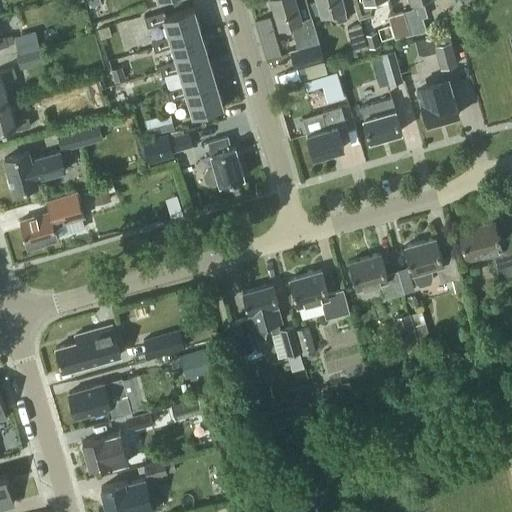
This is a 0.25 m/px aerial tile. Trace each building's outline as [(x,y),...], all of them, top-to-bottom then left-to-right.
[(299,47),(319,41),(311,15),(307,2),(306,0),(272,0),(279,25),(292,21),(299,46),(299,47)] [(311,15),(322,12),(334,8),(337,20),(347,18),(344,6),(342,0),(313,0),(307,2),(311,15)] [(373,11),(375,0),(355,0),(360,15),(373,11)] [(411,0),(414,7),(404,10),(411,33),(426,28),(422,15),(427,13),(422,0),(411,0)] [(463,0),(456,0),(450,10),(460,17),(469,3),(463,0)] [(171,40),(201,31),(194,7),(163,16),(162,12),(146,16),(148,25),(165,20),(170,36),(171,40)] [(404,10),(388,15),(395,38),(411,33),(404,10)] [(368,45),(361,22),(348,26),(355,49),(368,45)] [(458,62),(449,29),(432,34),(435,47),(441,67),(458,62)] [(380,43),(376,30),(366,32),(369,46),(380,43)] [(179,64),(208,56),(201,31),(171,40),(170,36),(153,41),(155,49),(173,44),(177,60),(179,64)] [(299,47),(299,46),(291,49),(296,66),(324,58),(319,41),(299,47)] [(402,79),(394,48),(381,52),(389,82),(402,79)] [(33,64),(30,51),(17,55),(21,67),(33,64)] [(186,89),(215,80),(208,56),(179,64),(177,60),(160,65),(163,73),(180,68),(185,84),(186,89)] [(0,101),(8,100),(2,79),(16,75),(13,67),(0,70),(1,73),(0,73),(0,101)] [(343,92),(338,72),(320,77),(325,97),(343,92)] [(186,89),(185,84),(167,89),(170,98),(187,92),(193,113),(223,104),(215,80),(186,89)] [(427,122),(458,112),(449,80),(417,89),(427,122)] [(392,96),(379,100),(361,105),(364,116),(363,116),(369,138),(401,129),(392,96)] [(8,100),(0,101),(0,130),(16,126),(17,129),(30,125),(28,116),(14,120),(8,100)] [(338,128),(347,125),(341,105),(322,111),(327,126),(307,132),(314,155),(343,146),(338,128)] [(174,127),(171,113),(146,118),(149,133),(174,127)] [(83,143),(104,138),(98,119),(78,125),(83,143)] [(173,149),(191,144),(188,132),(185,133),(183,127),(143,139),(149,161),(174,154),(173,149)] [(213,185),(220,182),(244,176),(235,146),(231,147),(227,135),(208,140),(212,153),(211,153),(215,164),(208,166),(204,172),(206,181),(213,185)] [(36,177),(64,169),(58,151),(31,159),(28,150),(5,157),(14,190),(17,189),(18,192),(36,187),(35,184),(38,183),(36,177)] [(112,199),(107,182),(91,187),(96,203),(112,199)] [(20,220),(27,245),(58,235),(55,224),(85,215),(77,190),(47,200),(50,211),(20,220)] [(500,278),(511,274),(511,236),(511,234),(499,237),(494,218),(459,228),(467,257),(492,250),(500,278)] [(433,273),(431,266),(436,264),(441,280),(460,275),(453,253),(442,257),(436,236),(405,245),(413,275),(416,280),(420,284),(431,281),(433,276),(433,273)] [(385,297),(404,291),(398,269),(386,273),(380,252),(349,260),(357,287),(381,281),(385,297)] [(326,317),(349,311),(343,288),(328,292),(321,269),(290,277),(297,303),(320,297),(326,317)] [(463,286),(460,276),(446,279),(449,290),(463,286)] [(277,304),(278,304),(272,282),(242,290),(249,312),(254,327),(269,323),(271,331),(281,328),(279,321),(282,320),(277,304)] [(412,293),(406,295),(412,312),(418,309),(412,293)] [(432,346),(421,310),(411,313),(421,350),(432,346)] [(423,358),(409,311),(393,316),(400,340),(410,337),(414,352),(409,353),(411,361),(423,358)] [(254,349),(246,318),(230,322),(239,353),(254,349)] [(101,351),(120,346),(113,324),(95,329),(95,328),(75,333),(77,340),(56,346),(63,370),(103,358),(101,351)] [(296,329),(295,324),(280,329),(287,355),(302,351),(296,329)] [(303,354),(316,351),(309,325),(296,329),(302,351),(303,354)] [(180,328),(144,338),(149,356),(185,346),(180,328)] [(218,367),(211,343),(180,352),(186,376),(218,367)] [(105,383),(104,382),(69,392),(76,415),(95,410),(96,413),(108,409),(107,406),(110,406),(112,415),(125,411),(145,406),(136,374),(105,383)] [(315,399),(352,387),(350,380),(338,383),(337,381),(312,389),(315,399)] [(202,412),(198,396),(170,404),(174,419),(202,412)] [(152,423),(149,410),(126,416),(129,429),(152,423)] [(107,448),(123,443),(119,432),(104,436),(104,435),(83,440),(90,467),(111,461),(107,448)] [(148,448),(121,455),(126,476),(141,472),(139,462),(151,459),(148,448)] [(176,469),(173,456),(144,463),(147,476),(176,469)] [(0,475),(0,505),(14,501),(6,473),(0,475)] [(144,499),(141,485),(139,479),(125,483),(124,480),(102,486),(108,511),(128,511),(132,511),(131,506),(145,502),(144,499)]
